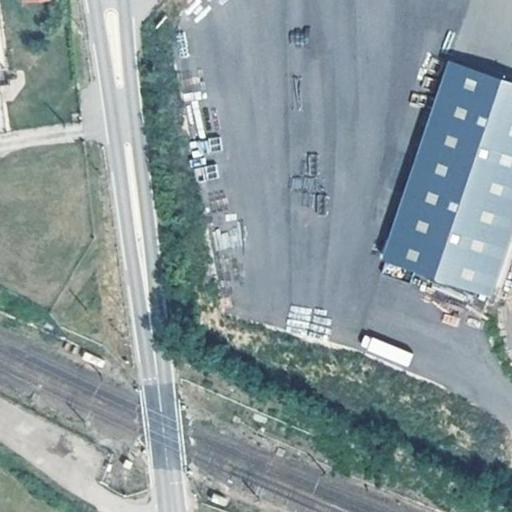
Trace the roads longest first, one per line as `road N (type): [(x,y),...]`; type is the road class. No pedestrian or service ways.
road 1 (secondary): [(173,511),(110,0)]
road 2 (track): [(130,511),(0,416)]
